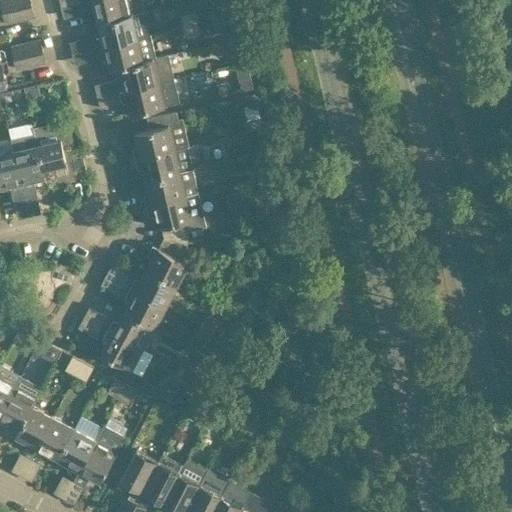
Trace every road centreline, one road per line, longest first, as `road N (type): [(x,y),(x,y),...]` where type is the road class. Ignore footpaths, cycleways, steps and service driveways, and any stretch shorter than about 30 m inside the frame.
road 1 (secondary): [(310,0),(434,511)]
road 2 (secondary): [(511,469),(403,0)]
road 3 (residential): [(106,243),(107,195),(45,0)]
